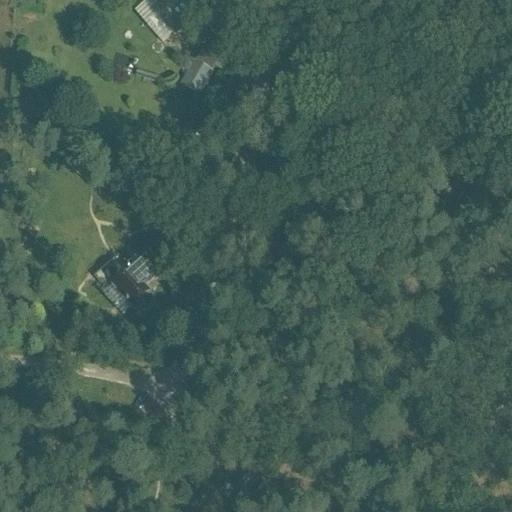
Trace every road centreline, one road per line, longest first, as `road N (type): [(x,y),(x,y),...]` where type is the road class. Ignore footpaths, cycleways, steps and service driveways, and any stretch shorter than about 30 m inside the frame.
road 1 (unclassified): [(168,384),(186,366),(244,196),(250,121),(285,0)]
road 2 (unclassified): [(168,384),(0,361)]
road 3 (track): [(150,511),(171,431),(168,384)]
